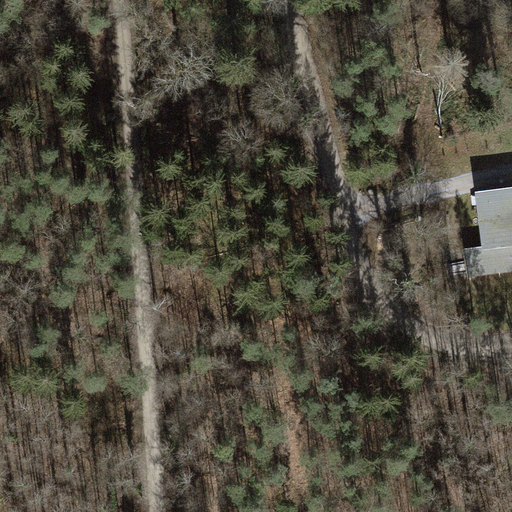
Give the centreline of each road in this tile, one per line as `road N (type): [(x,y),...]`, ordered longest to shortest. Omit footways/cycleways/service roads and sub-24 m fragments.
road 1 (track): [(119,0),(163,511)]
road 2 (track): [(511,342),(430,338),(378,303),(358,257),(291,0)]
